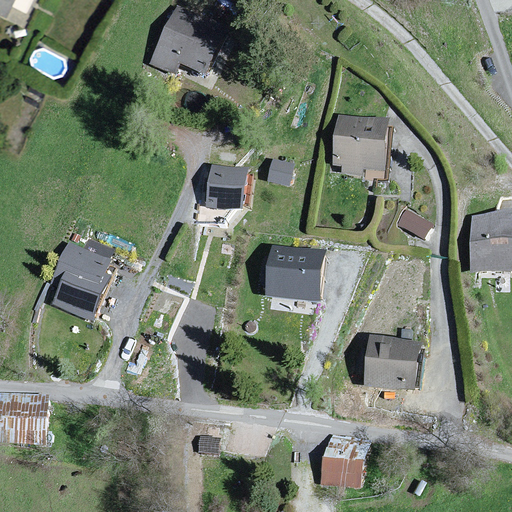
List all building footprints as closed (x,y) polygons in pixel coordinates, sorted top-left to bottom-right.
[(0,0),(0,18),(3,20),(12,0),(0,0)] [(225,37),(176,14),(149,72),(176,84),(182,71),(204,81),(225,37)] [(386,129),(338,124),(334,170),(382,174),(386,129)] [(292,174),(274,167),(268,183),(286,190),(292,174)] [(246,177),(211,173),(207,212),(242,216),(246,177)] [(431,234),(436,217),(404,207),(399,225),(431,234)] [(511,223),(472,223),(471,278),(511,279),(511,223)] [(110,270),(68,251),(55,280),(66,285),(62,294),(93,308),(110,270)] [(322,262),(276,257),(270,302),(317,307),(322,262)] [(418,352),(370,348),(366,396),(414,400),(418,352)] [(50,405),(0,403),(0,405),(0,448),(48,451),(50,405)] [(368,449),(329,443),(322,489),(361,495),(368,449)]
